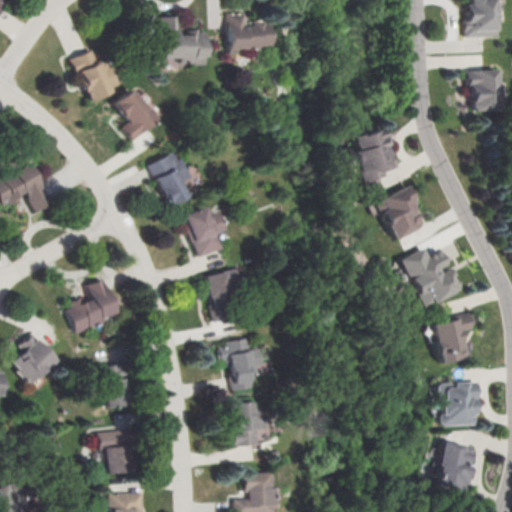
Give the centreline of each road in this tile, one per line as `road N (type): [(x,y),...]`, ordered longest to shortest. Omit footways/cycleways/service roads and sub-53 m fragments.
road 1 (residential): [(186,511),(171,361),(137,243),(65,137),(0,84)]
road 2 (residential): [(511,312),(431,135),(418,0)]
road 3 (residential): [(122,213),(0,284)]
